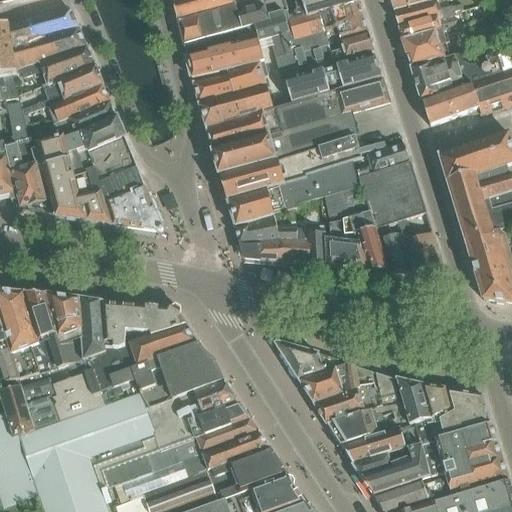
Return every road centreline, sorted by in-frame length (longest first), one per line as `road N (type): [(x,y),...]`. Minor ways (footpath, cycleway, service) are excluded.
road 1 (residential): [(370,0),(476,328)]
road 2 (tertiary): [(213,285),(421,326),(476,328)]
road 3 (residential): [(348,511),(224,320),(213,285)]
road 4 (residential): [(181,186),(138,148),(77,0)]
road 5 (tertiary): [(0,244),(213,285)]
road 6 (residential): [(181,186),(190,128),(159,0)]
